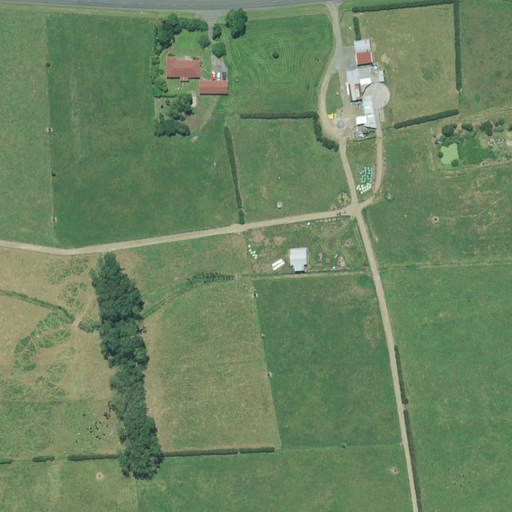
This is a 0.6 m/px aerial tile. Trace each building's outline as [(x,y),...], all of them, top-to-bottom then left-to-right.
[(372,53),(370,40),(355,42),(357,54),(372,53)] [(375,63),(373,54),(357,57),(358,66),(375,63)] [(181,58),(168,57),(167,77),(181,78),(181,81),(189,81),(189,78),(201,78),(201,61),(181,60),(181,58)] [(359,78),(359,70),(347,71),(350,101),(361,100),(359,78)] [(229,94),(229,81),(201,81),(201,94),(229,94)] [(365,124),(366,127),(377,128),(372,96),(363,98),(366,116),(357,118),(358,125),(365,124)] [(307,271),(307,249),(291,250),(292,272),(307,271)]
